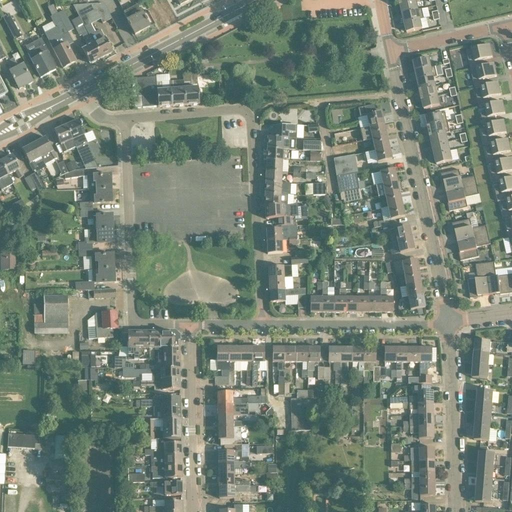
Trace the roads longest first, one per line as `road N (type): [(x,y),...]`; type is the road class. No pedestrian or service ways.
road 1 (residential): [(262,325),(246,113),(124,121)]
road 2 (residential): [(447,324),(390,52)]
road 3 (residential): [(124,121),(132,318),(189,325)]
road 4 (tertiary): [(83,90),(255,0)]
road 5 (residential): [(454,511),(447,324)]
road 6 (residential): [(192,511),(189,325)]
road 7 (residential): [(262,325),(447,324)]
